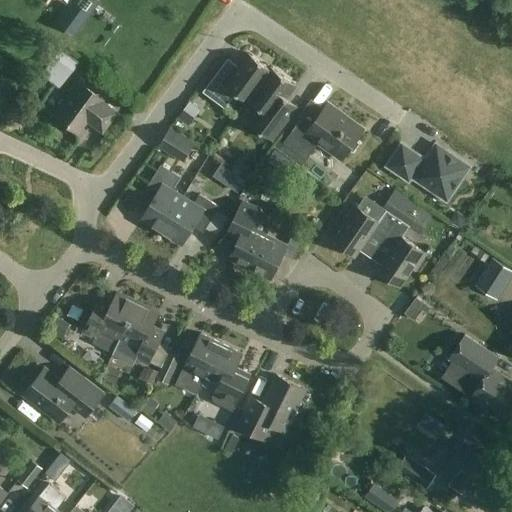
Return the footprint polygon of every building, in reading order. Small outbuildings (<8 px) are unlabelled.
[(99,0),(71,0),(56,21),(75,35),(100,1),(99,0)] [(64,90),(83,62),(65,50),(46,78),(64,90)] [(236,93),(248,102),(273,68),(272,70),(250,54),(235,73),(224,64),(204,92),(225,108),(236,93)] [(296,85),(273,68),(248,102),(249,103),(250,101),(261,109),(250,124),(272,140),(298,106),(286,98),(296,85)] [(102,100),(78,82),(53,115),(77,134),(86,121),(102,132),(116,113),(101,102),(102,100)] [(200,110),(190,102),(178,119),(188,126),(200,110)] [(364,129),(329,103),(313,125),(303,118),(284,143),(307,160),(319,143),(342,160),(350,149),(354,151),(360,143),(356,140),(364,129)] [(198,145),(171,129),(160,146),(188,162),(198,145)] [(470,167),(462,161),(437,144),(426,160),(403,144),(388,166),(410,181),(412,177),(448,200),(470,167)] [(162,232),(184,197),(173,190),(181,177),(161,165),(143,195),(153,201),(142,219),(162,232)] [(399,218),(411,200),(396,190),(384,208),(387,210),(379,222),(355,205),(344,222),(347,224),(334,242),(356,256),(365,242),(377,250),(399,218)] [(194,204),(184,197),(162,232),(183,244),(194,226),(204,233),(220,207),(200,194),(194,204)] [(423,209),(411,200),(399,218),(377,250),(389,258),(379,272),(401,287),(413,268),(416,270),(427,254),(403,237),(410,226),(411,226),(423,209)] [(226,236),(238,241),(230,258),(236,261),(233,266),(247,273),(249,268),(251,268),(267,235),(275,217),(243,202),(226,236)] [(221,211),(213,230),(224,234),(232,216),(221,211)] [(288,245),(267,235),(251,268),(272,279),(284,255),(295,260),(310,230),(298,225),(288,245)] [(511,274),(511,270),(493,258),(475,286),(497,299),(511,274)] [(93,343),(114,354),(121,338),(139,303),(118,292),(111,306),(99,300),(84,332),(96,337),(93,343)] [(159,313),(139,303),(121,338),(114,354),(134,364),(137,357),(149,363),(164,332),(153,326),(159,313)] [(206,376),(222,344),(201,333),(176,384),(197,394),(206,376)] [(452,358),(484,379),(471,398),(487,408),(489,404),(509,417),(511,411),(511,380),(509,378),(506,383),(490,372),(499,358),(465,335),(449,360),(450,360),(452,358)] [(244,354),(222,344),(206,376),(219,383),(212,397),(214,402),(233,411),(252,374),(237,367),(244,354)] [(104,393),(71,367),(61,379),(46,367),(24,395),(60,422),(72,406),(86,417),(104,393)] [(306,389),(277,375),(260,409),(249,403),(238,426),(264,438),(271,424),(286,431),(306,389)] [(23,398),(18,407),(38,420),(44,411),(23,398)] [(146,416),(139,425),(152,435),(159,427),(146,416)] [(214,420),(207,433),(220,440),(226,427),(214,420)] [(445,472),(455,479),(451,485),(466,494),(469,489),(474,491),(492,464),(474,452),(481,442),(470,435),(445,472)] [(56,477),(67,484),(82,461),(71,454),(56,477)] [(436,474),(406,455),(397,469),(426,488),(436,474)] [(43,469),(32,460),(18,480),(28,488),(43,469)] [(0,466),(0,504),(10,493),(0,485),(0,473),(3,469),(0,466)] [(379,482),(371,501),(396,511),(397,511),(406,493),(379,482)] [(63,511),(59,508),(68,497),(50,483),(27,511),(63,511)] [(103,508),(115,494),(103,483),(90,497),(103,508)]
